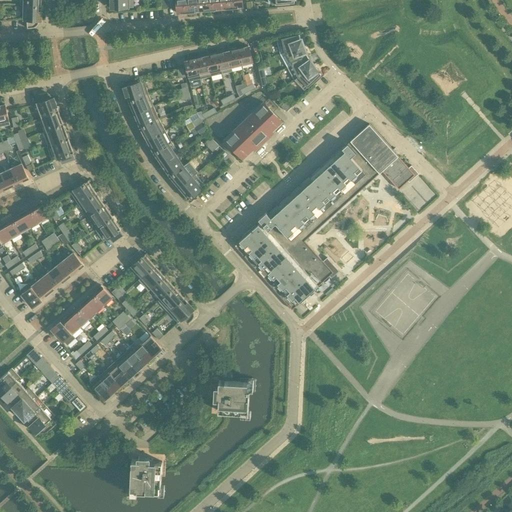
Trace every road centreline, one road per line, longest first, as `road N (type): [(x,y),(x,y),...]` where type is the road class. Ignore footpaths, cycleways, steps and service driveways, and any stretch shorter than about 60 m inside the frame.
road 1 (residential): [(196,219),(336,86),(360,111),(218,244)]
road 2 (residential): [(199,511),(292,421),(296,331),(249,277)]
road 3 (residential): [(209,314),(106,192),(60,78)]
road 4 (residential): [(196,219),(139,144),(109,67)]
road 5 (residential): [(101,412),(0,296)]
road 6 (residential): [(101,412),(209,314)]
